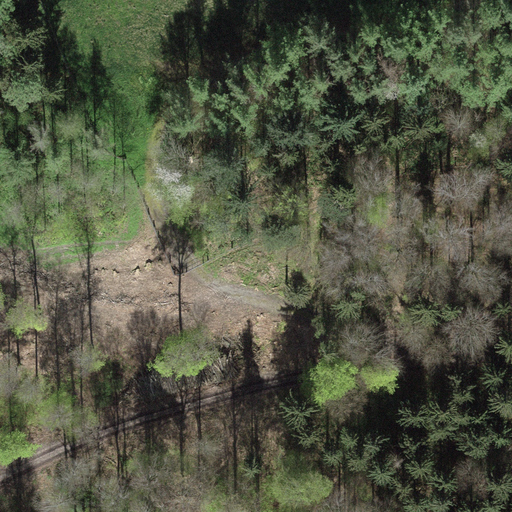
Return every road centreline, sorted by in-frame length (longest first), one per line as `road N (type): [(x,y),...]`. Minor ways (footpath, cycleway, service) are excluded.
road 1 (track): [(500,0),(314,31),(225,56),(181,90),(154,147),(158,202),(192,262),(278,306),(448,358)]
road 2 (track): [(511,354),(319,378),(199,403),(97,432),(0,475)]
